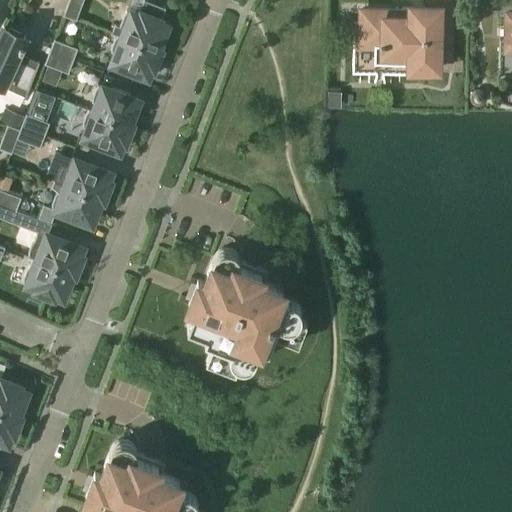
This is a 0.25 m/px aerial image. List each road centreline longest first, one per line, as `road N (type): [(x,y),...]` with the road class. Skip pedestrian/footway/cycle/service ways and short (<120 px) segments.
road 1 (residential): [(73,352),(208,0)]
road 2 (residential): [(17,511),(73,352)]
